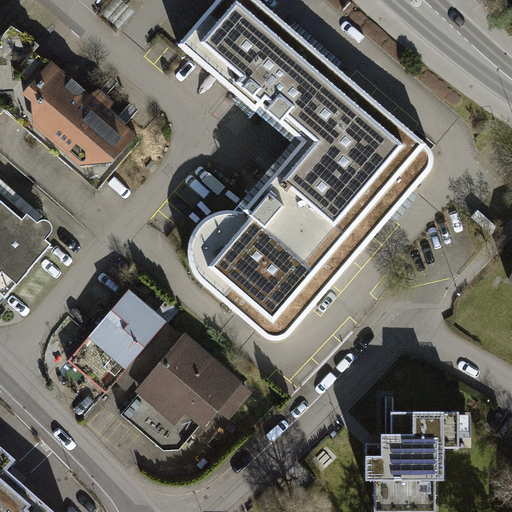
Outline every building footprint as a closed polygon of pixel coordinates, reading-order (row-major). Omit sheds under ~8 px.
[(317,158),(447,169),(442,148),(262,0),(235,0),(191,54),(317,158)] [(28,119),(114,201),(160,152),(73,71),(28,119)] [(209,257),(294,349),(447,169),(317,158),(260,224),(221,227),(209,257)] [(0,181),(0,287),(16,301),(72,237),(0,181)] [(137,293),(77,357),(116,393),(176,329),(137,293)] [(217,413),(241,385),(185,338),(121,415),(195,477),(236,428),(217,413)] [(393,438),(369,438),(369,505),(444,505),(443,436),(469,436),(469,411),(392,411),(393,438)] [(53,511),(9,474),(18,464),(0,448),(0,511),(53,511)]
